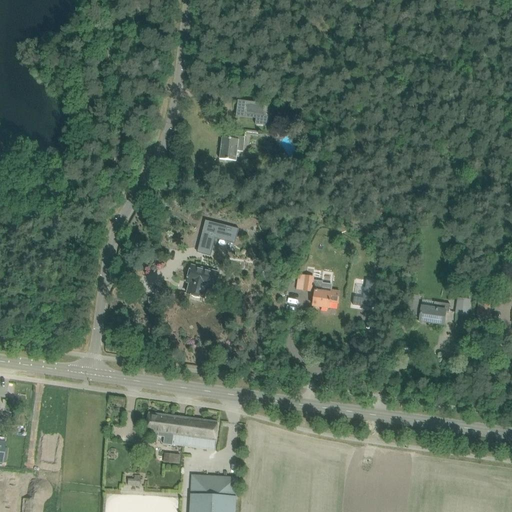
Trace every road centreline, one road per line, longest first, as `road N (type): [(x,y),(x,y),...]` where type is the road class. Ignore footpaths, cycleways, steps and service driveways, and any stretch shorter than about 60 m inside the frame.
road 1 (secondary): [(511,434),(91,375)]
road 2 (unclassified): [(91,375),(108,248),(165,147),(188,0)]
